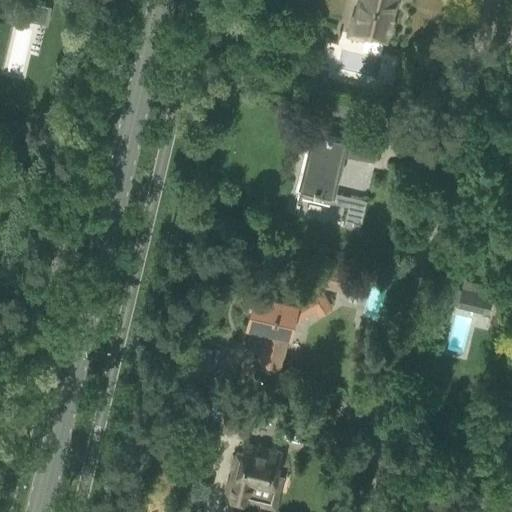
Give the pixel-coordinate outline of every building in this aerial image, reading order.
[(359,0),(356,15),(353,15),(348,34),(364,38),(365,35),(385,40),(386,33),(388,33),(391,18),(390,18),(394,0),(359,0)] [(327,65),(318,64),(317,63),(313,79),(323,81),(327,65)] [(311,109),(326,112),(330,99),(315,95),(311,109)] [(330,99),(326,112),(362,121),(365,107),(330,99)] [(313,130),(299,197),(330,203),(340,153),(375,160),(381,131),(333,120),(330,134),(313,130)] [(491,132),(487,157),(500,160),(505,135),(491,132)] [(345,206),(341,226),(359,229),(365,200),(348,196),(345,206)] [(325,287),(337,290),(343,266),(331,263),(325,287)] [(464,280),(457,307),(477,312),(482,293),(492,295),(494,288),(464,280)] [(256,292),(248,323),(266,328),(257,360),(279,366),(287,334),(289,335),(293,317),(295,317),(297,317),(299,317),(301,316),(303,316),(315,308),(318,314),(330,306),(316,284),(304,291),(308,296),(297,303),(295,303),(296,299),(282,295),(281,299),(256,292)] [(253,410),(231,405),(202,398),(198,417),(226,423),(225,428),(247,433),(253,410)] [(354,446),(337,442),(334,454),(351,458),(354,446)] [(235,453),(229,479),(229,481),(227,481),(223,498),(249,504),(249,502),(275,508),(282,478),(275,476),(281,453),(243,444),(241,454),(235,453)]
